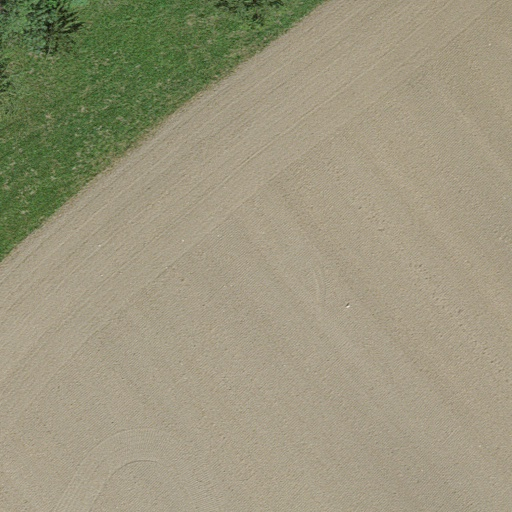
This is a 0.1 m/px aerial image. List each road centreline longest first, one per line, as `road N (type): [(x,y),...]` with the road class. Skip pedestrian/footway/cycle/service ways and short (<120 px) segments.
road 1 (motorway): [(312,0),(0,509)]
road 2 (motorway): [(291,511),(511,152)]
